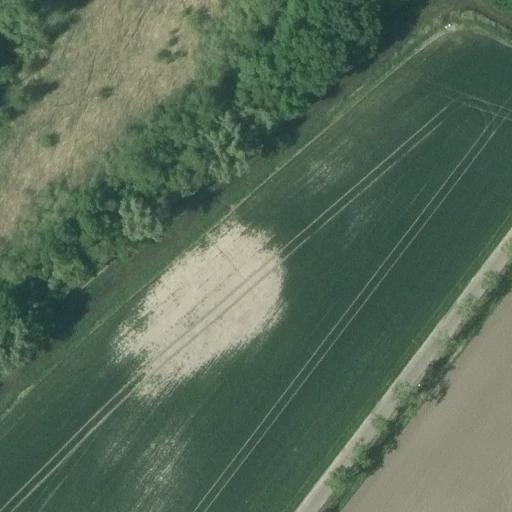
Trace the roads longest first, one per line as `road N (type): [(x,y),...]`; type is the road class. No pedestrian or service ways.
road 1 (track): [(0,368),(413,0)]
road 2 (unclassified): [(309,511),(511,245)]
